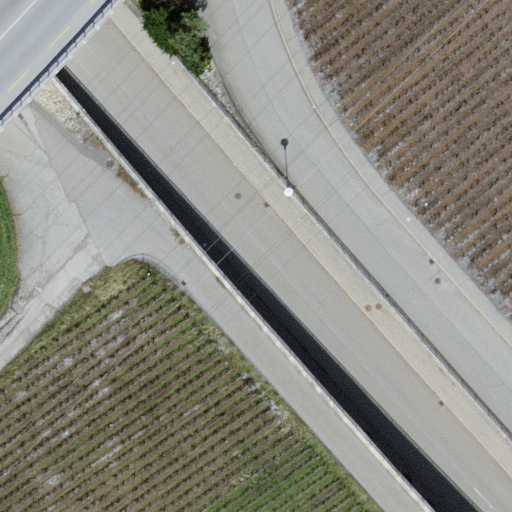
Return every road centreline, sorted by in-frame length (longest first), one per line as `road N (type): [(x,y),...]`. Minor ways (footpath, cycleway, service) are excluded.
road 1 (unclassified): [(511,511),(64,0)]
road 2 (unclassified): [(405,511),(165,240),(107,204),(0,111)]
road 3 (residential): [(237,0),(276,120),(511,380)]
road 4 (track): [(107,204),(0,346)]
